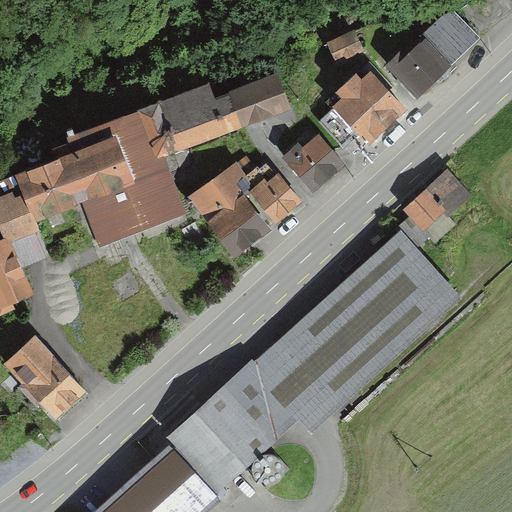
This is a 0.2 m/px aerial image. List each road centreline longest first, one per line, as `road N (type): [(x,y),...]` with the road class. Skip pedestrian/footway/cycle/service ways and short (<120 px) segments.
road 1 (secondary): [(233,325),(511,70)]
road 2 (secondary): [(19,511),(233,325)]
road 3 (residential): [(314,511),(335,479),(330,449),(233,325)]
